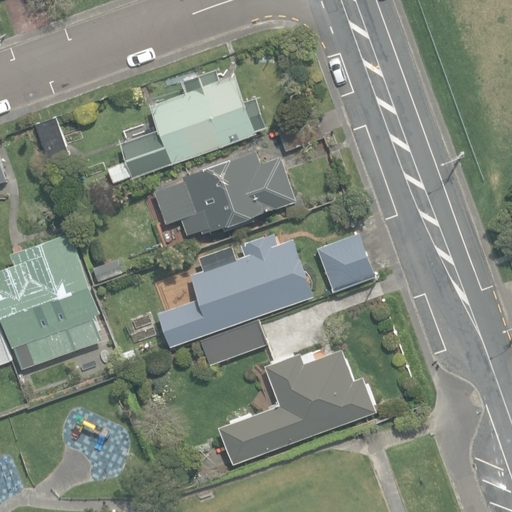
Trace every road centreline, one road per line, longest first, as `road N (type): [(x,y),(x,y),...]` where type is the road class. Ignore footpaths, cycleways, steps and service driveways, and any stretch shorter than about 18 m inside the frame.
road 1 (tertiary): [(350,0),(511,415)]
road 2 (residential): [(234,0),(0,84)]
